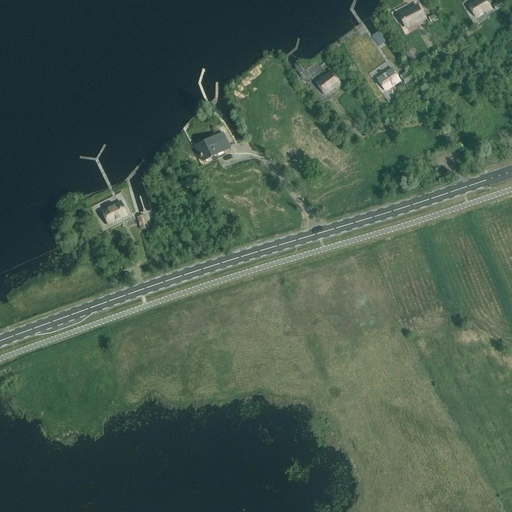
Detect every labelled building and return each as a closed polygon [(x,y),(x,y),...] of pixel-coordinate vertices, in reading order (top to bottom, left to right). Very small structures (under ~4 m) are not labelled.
[(488,0),(482,0),(471,6),(478,19),(494,10),(488,0)] [(419,6),(402,16),(409,28),(418,23),(419,25),(427,21),(419,6)] [(394,70),(379,80),(387,91),(402,81),(394,70)] [(334,72),(318,84),(327,95),(336,88),(338,89),(343,85),(334,72)] [(400,76),(405,84),(412,80),(406,72),(400,76)] [(231,148),(224,134),(197,146),(204,161),(231,148)] [(109,225),(129,216),(122,202),(103,211),(109,225)] [(144,215),(137,218),(141,230),(147,228),(144,215)] [(138,334),(146,330),(144,325),(136,329),(138,334)]
